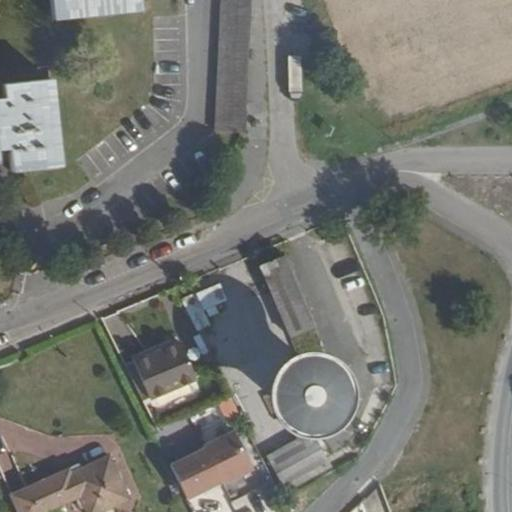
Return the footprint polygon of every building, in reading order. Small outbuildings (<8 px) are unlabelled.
[(46,0),(49,20),(141,9),(139,0),(46,0)] [(219,0),(213,130),(245,132),(251,0),(219,0)] [(0,150),(4,150),(6,171),(54,166),(46,80),(0,84),(0,150)] [(263,267),(291,336),(317,326),(290,257),(263,267)] [(183,300),(199,332),(211,327),(203,309),(206,307),(209,316),(218,311),(215,304),(227,298),(220,283),(183,300)] [(368,345),(372,355),(387,349),(382,339),(368,345)] [(134,361),(150,398),(196,379),(181,341),(134,361)] [(282,383),(281,385),(280,388),(280,390),(280,393),(280,395),(280,396),(281,398),(282,401),(283,403),(284,406),(285,407),(286,408),(287,410),(289,412),(291,413),(293,415),(295,415),(297,416),(299,417),(300,417),(302,417),(304,417),(305,418),(307,418),(309,418),(311,418),(313,416),(316,416),(319,414),(322,411),(324,410),(326,408),(328,406),(329,404),(330,402),(331,400),(331,398),(331,396),(332,394),(332,391),(332,389),(332,386),(331,383),(330,380),(329,378),(326,375),(324,373),(322,370),(320,369),(316,367),(313,366),(311,365),(308,365),(305,365),(303,366),(299,366),(296,367),(294,368),(291,370),(288,372),(286,375),(285,377),(283,380),(282,383)] [(359,372),(339,416),(366,429),(386,385),(359,372)] [(317,434),(334,468),(361,454),(344,419),(317,434)] [(303,440),(271,456),(287,491),(334,468),(310,420),(296,426),(303,440)] [(169,464),(187,499),(221,482),(222,484),(252,470),(233,431),(203,445),(204,447),(169,464)] [(71,468),(13,494),(20,511),(47,511),(82,496),(88,511),(103,511),(131,499),(111,455),(73,473),(71,468)]
